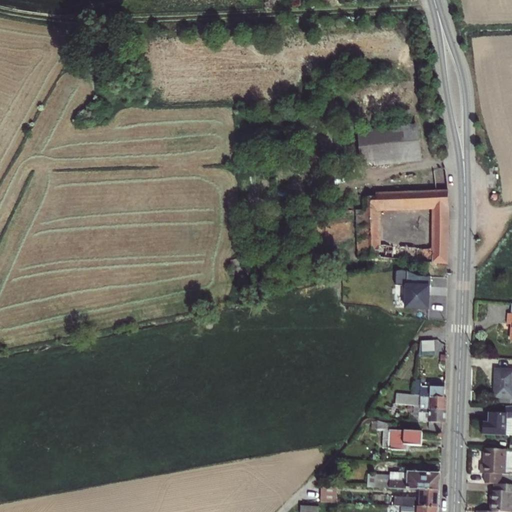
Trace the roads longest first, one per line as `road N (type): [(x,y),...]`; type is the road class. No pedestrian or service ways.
road 1 (secondary): [(464,179),(453,511)]
road 2 (secondary): [(464,179),(464,80),(436,7)]
road 3 (secondary): [(436,7),(464,179)]
